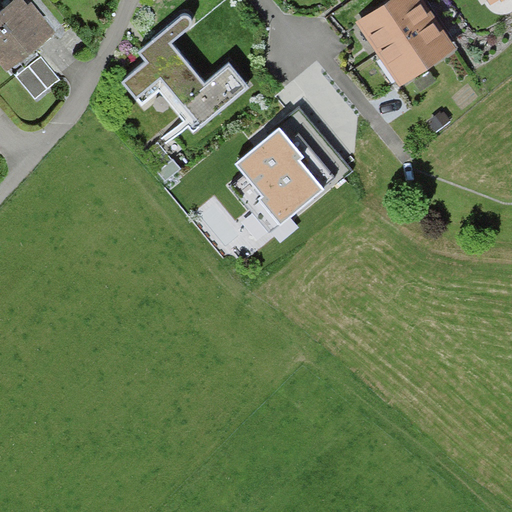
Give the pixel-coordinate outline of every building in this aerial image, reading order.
[(22,0),(17,0),(0,13),(0,59),(8,70),(56,32),(34,4),(29,8),(22,0)] [(423,0),(389,0),(354,23),(397,88),(456,49),(441,27),(423,0)] [(181,17),(139,51),(146,61),(121,82),(140,105),(159,90),(194,132),(249,86),(230,64),(205,84),(172,42),(191,26),(192,24),(193,22),(192,20),(190,17),(188,15),(184,15),(181,17)] [(60,78),(42,57),(19,77),(37,98),(60,78)] [(354,170),(297,105),(221,171),(271,229),(317,190),(323,196),(354,170)]
